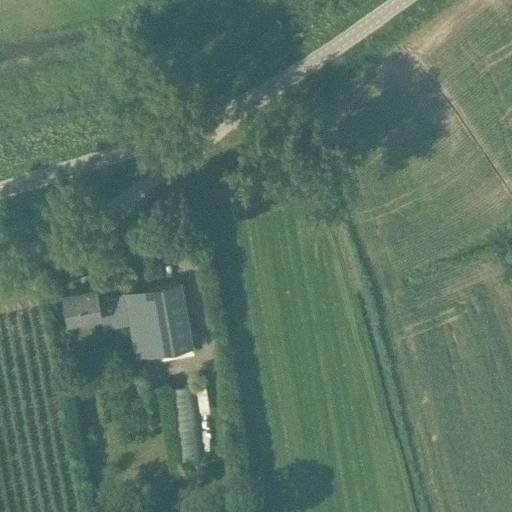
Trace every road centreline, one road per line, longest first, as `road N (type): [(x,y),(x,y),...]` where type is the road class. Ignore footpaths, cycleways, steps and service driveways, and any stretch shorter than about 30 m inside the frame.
road 1 (unclassified): [(0,258),(38,249),(98,216),(243,107)]
road 2 (unclassified): [(0,191),(243,107)]
road 3 (unclassified): [(243,107),(405,0)]
